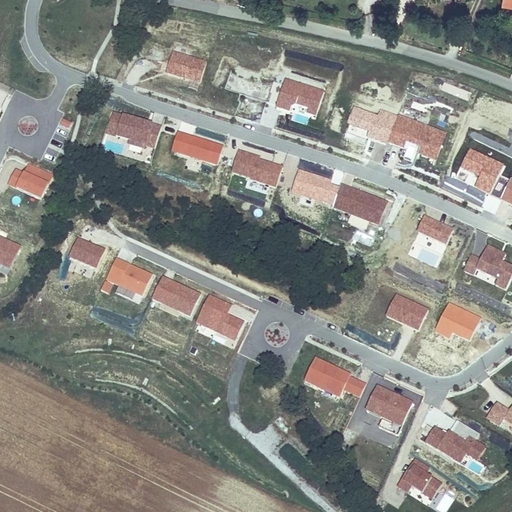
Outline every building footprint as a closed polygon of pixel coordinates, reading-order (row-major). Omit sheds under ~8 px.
[(268,46),(269,38),(220,30),(217,49),(256,55),(258,45),(268,46)] [(167,75),(200,86),(208,63),(175,53),(167,75)] [(153,126),(113,114),(101,150),(151,166),(162,131),(152,128),(153,126)] [(398,116),(388,145),(405,151),(408,145),(424,151),(422,157),(437,162),(448,134),(398,116)] [(72,125),(64,121),(62,126),(70,130),(72,125)] [(172,151),(180,154),(185,138),(192,140),(193,138),(178,133),(172,151)] [(185,138),(180,154),(218,166),(224,148),(193,138),(192,140),(185,138)] [(401,153),(387,149),(381,164),(395,169),(401,153)] [(55,176),(29,164),(24,174),(16,170),(6,187),(42,205),(55,176)] [(342,188),(334,208),(379,226),(388,203),(352,189),(351,191),(342,188)] [(455,231),(424,218),(416,236),(447,250),(455,231)] [(69,257),(99,271),(107,252),(78,239),(69,257)] [(0,261),(12,268),(22,249),(4,240),(2,243),(0,242),(0,261)] [(465,274),(475,278),(477,274),(499,283),(497,288),(508,292),(511,284),(511,267),(503,264),(507,255),(488,248),(482,261),(473,257),(465,274)] [(129,267),(130,265),(117,259),(116,261),(129,267)] [(12,268),(0,261),(0,264),(11,270),(12,268)] [(116,261),(107,280),(144,297),(154,276),(130,265),(129,267),(116,261)] [(169,286),(172,282),(163,278),(161,283),(169,286)] [(161,283),(153,300),(162,305),(163,302),(182,311),(180,313),(191,319),(202,296),(172,282),(169,286),(161,283)] [(197,325),(227,338),(229,335),(238,340),(246,323),(233,317),(232,320),(229,318),(230,316),(234,307),(209,296),(197,325)] [(429,312),(396,296),(386,319),(420,333),(429,312)] [(163,302),(162,305),(180,313),(182,311),(163,302)] [(344,393),(360,401),(368,385),(351,377),(352,375),(316,359),(304,385),(340,401),(344,393)] [(399,438),(414,404),(378,387),(365,413),(383,421),(379,429),(399,438)] [(511,408),(510,411),(498,404),(489,419),(502,427),(506,420),(511,424),(511,408)] [(426,476),(430,470),(416,460),(398,488),(408,494),(412,488),(432,501),(442,486),(426,476)]
